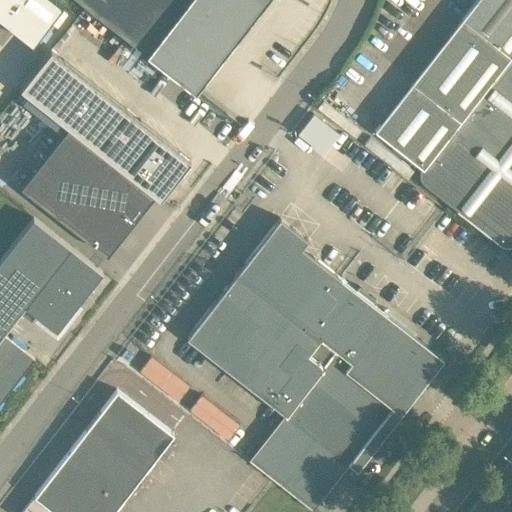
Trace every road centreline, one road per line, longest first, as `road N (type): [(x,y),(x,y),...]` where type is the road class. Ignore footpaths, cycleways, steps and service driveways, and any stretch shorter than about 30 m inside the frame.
road 1 (unclassified): [(0,470),(338,31),(351,0)]
road 2 (unknown): [(266,124),(322,163),(302,190),(309,206),(417,285)]
